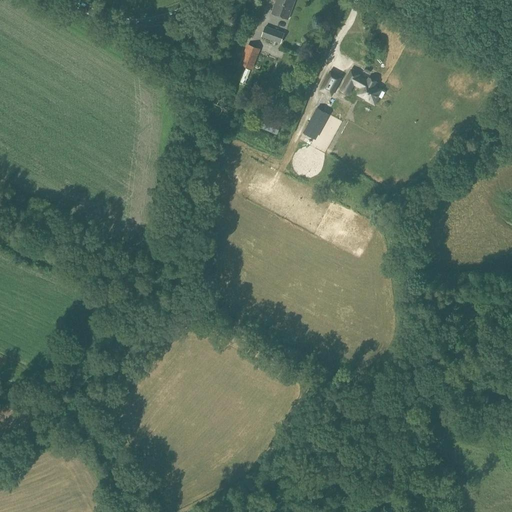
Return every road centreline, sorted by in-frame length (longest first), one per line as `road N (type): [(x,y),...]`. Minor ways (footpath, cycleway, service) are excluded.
road 1 (track): [(136,511),(78,397),(158,297),(180,285),(193,87),(180,12)]
road 2 (unclassified): [(205,0),(144,24),(111,20),(74,0)]
